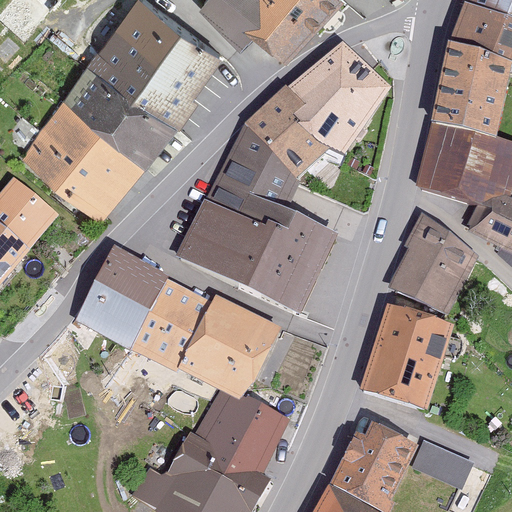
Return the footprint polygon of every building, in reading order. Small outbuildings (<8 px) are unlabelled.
[(73,0),(15,0),(0,17),(0,27),(28,52),(73,0)] [(138,0),(86,69),(180,132),(223,62),(138,0)] [(253,42),(286,67),(345,5),(338,0),(208,0),(200,12),(240,54),(253,42)] [(511,0),(461,0),(461,3),(511,19),(511,0)] [(511,19),(461,3),(449,40),(511,62),(511,19)] [(511,65),(511,62),(449,40),(431,122),(497,137),(511,65)] [(392,87),(343,41),(288,86),(312,110),(298,123),(331,148),(345,154),(392,87)] [(86,69),(64,104),(144,173),(180,132),(86,69)] [(245,123),(301,181),(331,148),(298,123),(312,110),(288,86),(245,123)] [(64,104),(23,161),(100,225),(144,173),(64,104)] [(511,192),(511,141),(497,137),(431,122),(416,187),(477,206),(493,198),(511,197),(511,192)] [(289,209),(301,181),(245,123),(206,199),(176,256),(248,285),(278,224),(288,230),(297,211),(289,209)] [(0,283),(60,215),(14,176),(0,192),(0,283)] [(467,230),(511,252),(511,197),(493,198),(477,206),(467,230)] [(338,234),(297,211),(288,230),(278,224),(248,285),(301,315),(338,234)] [(479,255),(422,213),(389,288),(416,298),(449,315),(479,255)] [(130,351),(169,277),(114,245),(75,322),(130,351)] [(169,277),(130,351),(177,373),(179,369),(212,302),(169,277)] [(212,302),(179,369),(219,390),(240,400),(244,394),(282,327),(216,294),(212,302)] [(454,324),(387,303),(361,389),(427,410),(454,324)] [(290,420),(244,394),(240,400),(219,390),(195,434),(263,474),(290,420)] [(330,483),(382,511),(388,511),(418,445),(372,421),(366,434),(356,431),(330,483)] [(167,473),(249,511),(252,511),(271,480),(263,474),(195,434),(191,432),(167,473)] [(412,468),(462,490),(475,463),(424,440),(412,468)] [(249,511),(167,473),(162,475),(150,469),(133,496),(155,511),(156,511),(249,511)] [(382,511),(330,483),(313,511),(382,511)]
